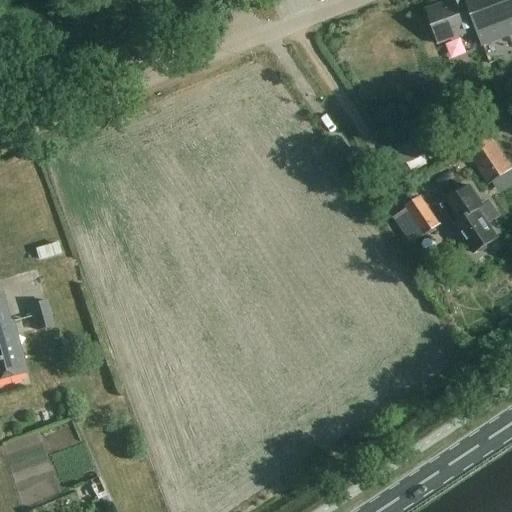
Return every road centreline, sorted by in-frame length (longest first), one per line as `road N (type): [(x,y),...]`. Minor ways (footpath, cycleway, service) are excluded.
road 1 (unclassified): [(0,137),(349,0)]
road 2 (primary): [(373,511),(511,421)]
